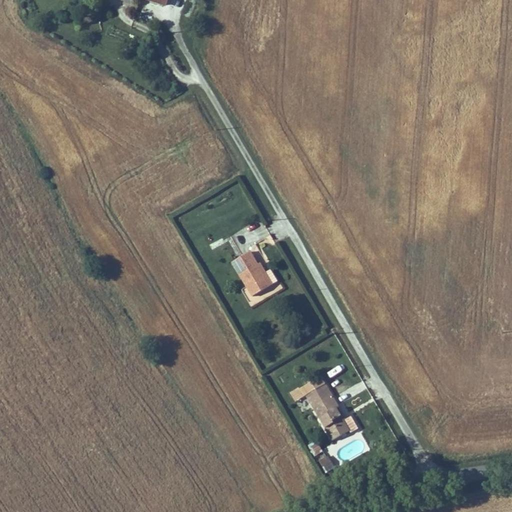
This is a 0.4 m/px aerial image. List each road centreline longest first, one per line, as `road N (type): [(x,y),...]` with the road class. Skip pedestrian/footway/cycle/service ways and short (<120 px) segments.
road 1 (unclassified): [(178,37),(438,475)]
road 2 (secondary): [(324,511),(378,487),(438,475)]
